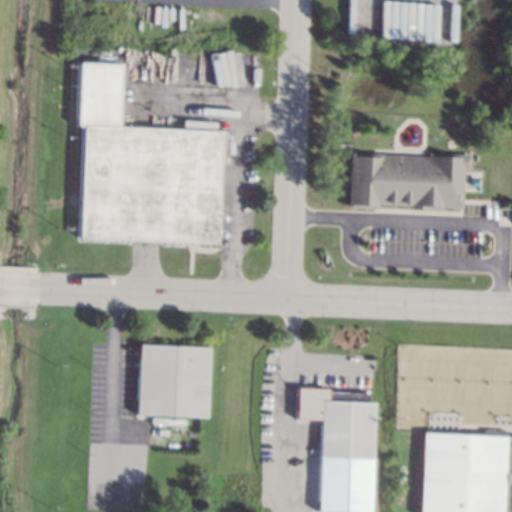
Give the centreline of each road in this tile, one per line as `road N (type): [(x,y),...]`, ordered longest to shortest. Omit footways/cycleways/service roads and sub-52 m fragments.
road 1 (tertiary): [(511,306),(0,285)]
road 2 (residential): [(286,297),(295,0)]
